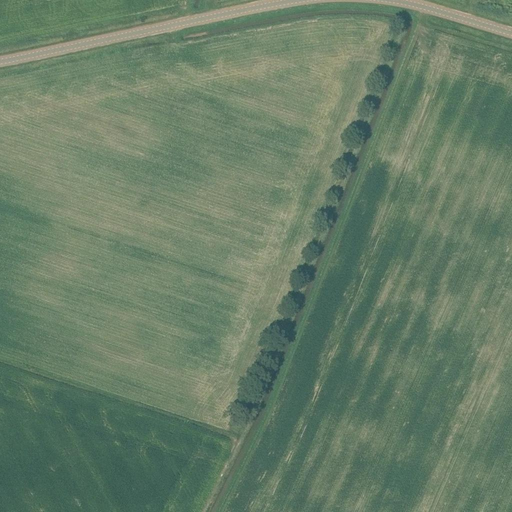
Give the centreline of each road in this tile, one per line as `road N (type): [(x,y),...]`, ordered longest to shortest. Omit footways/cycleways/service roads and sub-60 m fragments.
road 1 (tertiary): [(303,0),(0,62)]
road 2 (tertiary): [(511,37),(370,0)]
